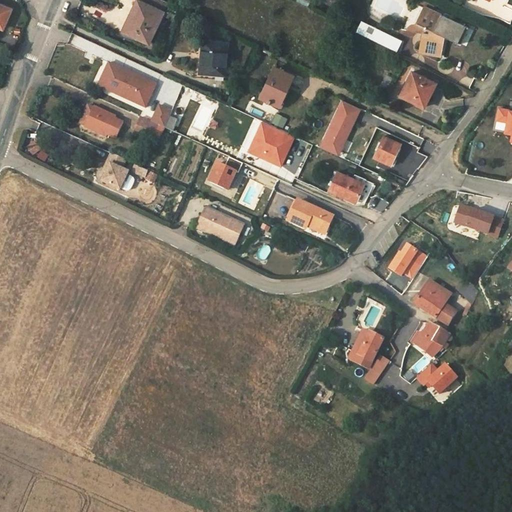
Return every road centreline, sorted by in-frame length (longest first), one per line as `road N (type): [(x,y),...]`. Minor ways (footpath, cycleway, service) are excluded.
road 1 (residential): [(0,152),(264,283),(289,286),(350,266),(423,173)]
road 2 (residential): [(423,173),(511,50)]
road 3 (unknown): [(450,138),(316,76)]
road 4 (tertiary): [(51,6),(0,143)]
